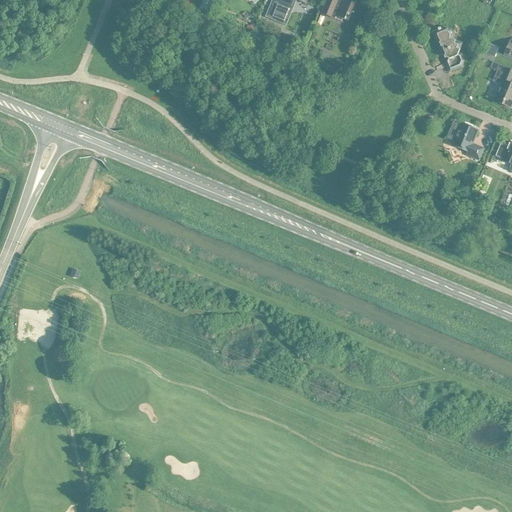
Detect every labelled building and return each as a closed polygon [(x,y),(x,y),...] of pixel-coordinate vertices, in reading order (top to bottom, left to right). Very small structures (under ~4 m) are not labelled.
[(345,0),(326,0),(321,13),(335,19),(336,16),(344,19),(346,15),(355,19),(362,1),(359,0),(347,0),(348,1),(345,0)] [(245,29),(251,31),(253,30),(256,24),(252,23),(251,25),(249,26),(247,25),(245,29)] [(461,67),(464,61),(461,54),(458,53),(462,43),(452,39),(454,36),(451,30),(445,27),(441,29),(440,28),(438,29),(438,30),(432,32),(437,43),(441,44),(439,49),(442,56),(446,58),(444,62),(449,72),(461,67)] [(482,53),(494,57),(498,47),(486,42),(482,53)] [(511,103),(511,84),(510,83),(511,77),(511,69),(493,61),(491,68),(497,70),(492,82),(497,84),(498,83),(501,84),(494,101),(510,108),(511,103)] [(469,150),(466,155),(479,160),(484,148),(472,144),(478,130),(461,123),(460,124),(454,122),(447,138),(453,141),(452,143),(469,150)] [(500,144),(495,156),(502,159),(502,160),(511,164),(508,171),(511,172),(511,142),(510,142),(507,141),(506,141),(509,142),(508,147),(500,144)] [(72,274),(75,269),(68,266),(65,271),(72,274)]
